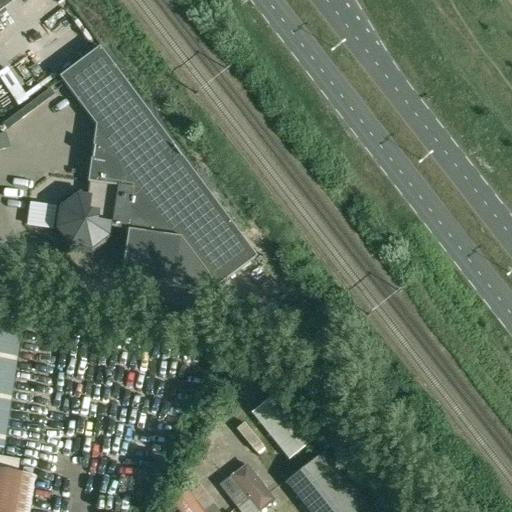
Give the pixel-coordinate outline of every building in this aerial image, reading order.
[(0,0),(0,12),(16,0),(0,0)] [(63,211),(60,229),(71,244),(89,246),(104,236),(105,228),(123,231),(127,231),(120,279),(207,293),(216,287),(255,258),(236,233),(209,196),(98,48),(59,78),(95,127),(95,128),(88,183),(85,201),(77,200),(63,211)] [(20,331),(0,328),(0,449),(3,450),(20,331)] [(253,408),(293,453),(306,442),(267,396),(253,408)] [(307,511),(369,511),(322,454),(285,484),(307,511)] [(30,511),(36,476),(17,473),(19,460),(0,456),(0,511),(30,511)] [(256,511),(258,511),(274,500),(247,465),(230,478),(256,511)] [(173,506),(177,511),(203,511),(190,493),(173,506)]
